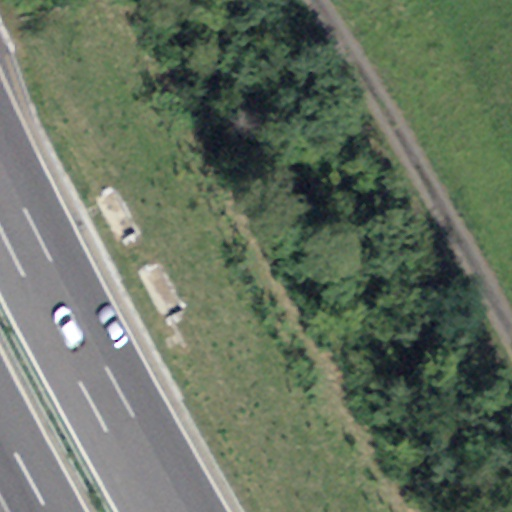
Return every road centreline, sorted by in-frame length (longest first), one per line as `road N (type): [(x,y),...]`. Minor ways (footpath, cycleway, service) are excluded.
road 1 (track): [(313,0),(511,339)]
road 2 (motorway): [(175,511),(60,310),(0,173)]
